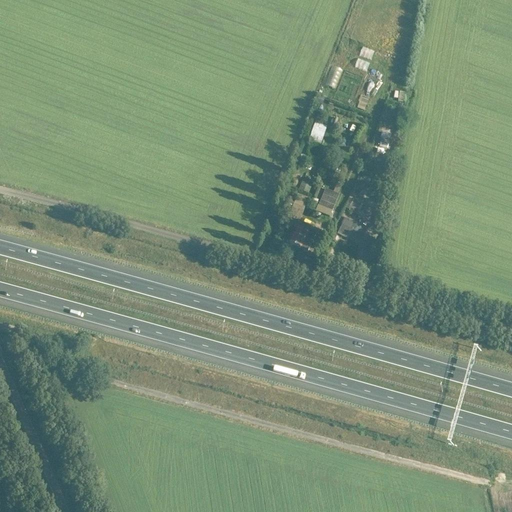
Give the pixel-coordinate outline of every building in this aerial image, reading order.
[(319,95),(316,102),(322,105),(325,98),(319,95)] [(395,121),(401,123),(404,108),(401,107),(395,121)] [(299,190),(308,194),(312,186),(302,181),(299,190)] [(340,196),(325,190),(316,213),(330,219),(340,196)] [(348,209),(357,215),(362,205),(352,200),(348,209)] [(374,223),(382,227),(385,221),(385,211),(381,209),(374,223)] [(346,218),(343,223),(338,232),(342,234),(343,231),(361,240),(367,228),(346,218)] [(308,233),(305,231),(296,227),(288,243),(307,253),(311,244),(315,235),(308,232),(308,233)] [(367,241),(366,251),(364,260),(374,262),(377,243),(367,241)]
